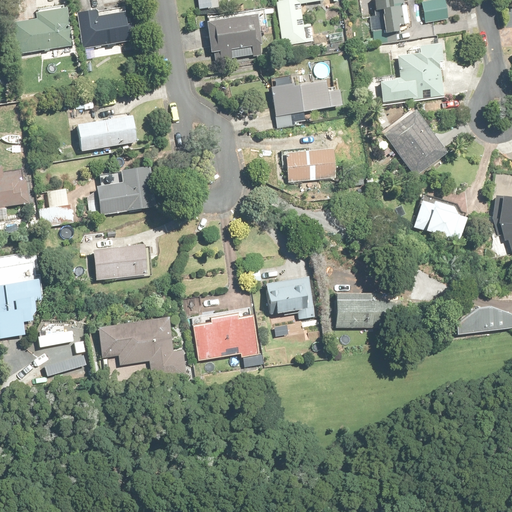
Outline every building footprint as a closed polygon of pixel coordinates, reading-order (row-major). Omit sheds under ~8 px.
[(325,2),(324,0),(278,0),(283,45),(314,42),(312,26),(304,27),(302,4),(325,2)] [(405,7),(404,2),(412,1),(411,0),(386,0),(387,9),(392,9),(395,33),(401,32),(400,26),(412,25),(409,6),(405,7)] [(446,0),(442,0),(422,3),(426,23),(450,19),(446,0)] [(72,45),(67,8),(36,13),(37,19),(13,23),(18,54),(72,45)] [(97,10),(77,14),(83,49),(135,39),(130,13),(99,19),(97,10)] [(215,53),(216,62),(266,54),(260,14),(207,21),(212,54),(215,53)] [(421,55),(398,56),(400,79),(382,80),(384,102),(445,98),(442,45),(421,46),(421,55)] [(272,88),(278,129),(294,127),(293,123),(306,121),(305,113),(344,107),(342,90),(329,92),(327,81),(272,88)] [(448,152),(415,109),(382,134),(415,177),(448,152)] [(139,143),(135,118),(127,119),(126,115),(108,118),(109,122),(78,127),(82,153),(139,143)] [(335,152),(287,156),(289,184),(338,179),(335,152)] [(0,210),(32,206),(29,180),(20,181),(19,175),(6,176),(5,167),(0,167),(0,210)] [(100,216),(126,214),(152,212),(149,169),(123,171),(124,184),(98,186),(100,216)] [(511,197),(506,197),(500,226),(508,245),(511,254),(511,253),(511,197)] [(415,230),(453,241),(460,235),(468,219),(459,216),(456,208),(438,203),(431,204),(423,202),(415,230)] [(72,206),(39,212),(42,229),(75,223),(72,206)] [(95,250),(97,281),(149,277),(146,246),(95,250)] [(269,315),(293,312),(294,315),(299,315),(299,320),(315,318),(314,310),(310,277),(265,283),(269,315)] [(403,296),(338,295),(337,329),(403,330),(403,296)] [(39,335),(36,317),(45,316),(43,296),(33,296),(20,297),(0,299),(0,345),(1,354),(26,351),(24,337),(39,335)] [(251,308),(191,320),(200,363),(242,355),(242,359),(260,355),(251,308)] [(511,330),(511,315),(491,308),(479,310),(457,325),(458,334),(511,330)] [(106,358),(122,356),(124,365),(144,363),(147,379),(188,371),(185,353),(175,354),(173,346),(169,319),(101,330),(106,358)]
